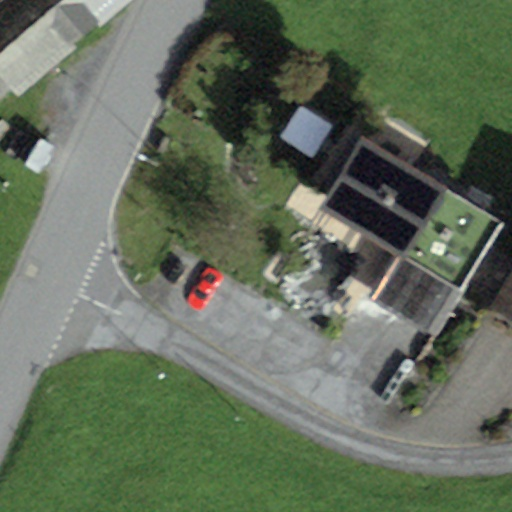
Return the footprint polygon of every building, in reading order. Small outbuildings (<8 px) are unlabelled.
[(1,0),(0,1),(0,92),(1,95),(81,27),(57,0),(1,0)] [(112,0),(57,0),(81,27),(112,0)] [(364,139),(327,197),(403,245),(456,278),(458,279),(495,220),(364,139)] [(377,287),(430,320),(456,278),(403,245),(377,287)] [(511,288),(502,305),(511,311),(511,288)]
